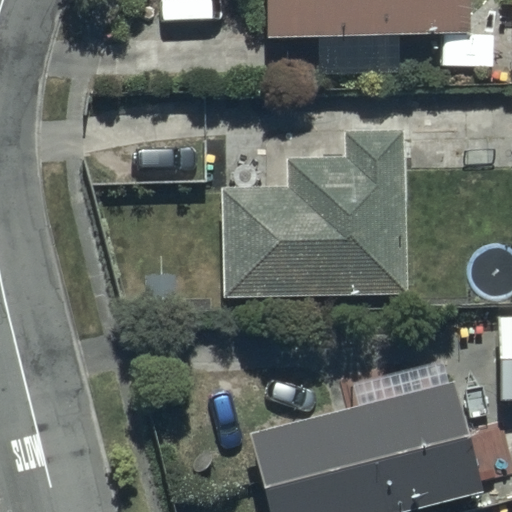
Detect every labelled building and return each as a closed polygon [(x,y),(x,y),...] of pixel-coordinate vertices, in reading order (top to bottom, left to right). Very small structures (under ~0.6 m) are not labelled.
[(247,0),(248,43),(303,42),(304,80),(382,79),(381,45),(456,43),(454,0),(247,0)] [(506,87),(511,86),(511,0),(500,0),(501,87),(506,87)] [(207,191),(208,302),(392,299),(389,137),(327,138),(328,162),(274,163),(274,190),(207,191)] [(511,322),(485,323),(485,406),(511,405),(511,322)] [(235,440),(252,511),(405,511),(468,497),(466,486),(505,476),(495,432),(458,441),(440,368),(360,387),(365,408),(235,440)]
